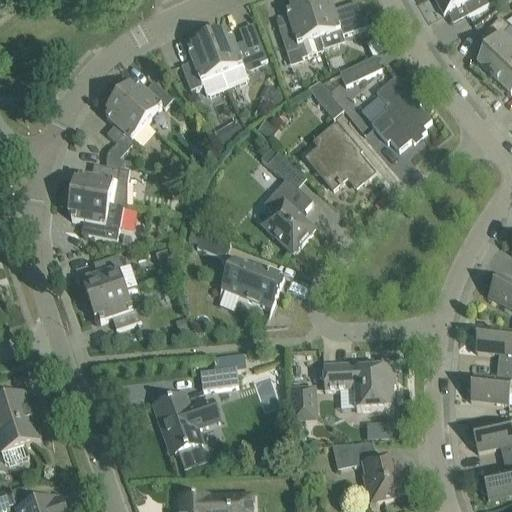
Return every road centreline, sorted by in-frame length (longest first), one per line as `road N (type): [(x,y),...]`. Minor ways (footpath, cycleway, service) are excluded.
road 1 (residential): [(444,333),(324,331),(305,322),(304,293),(321,265),(480,136)]
road 2 (residential): [(45,155),(102,69),(152,29),(223,0)]
road 3 (residential): [(126,511),(54,336)]
road 4 (residential): [(54,336),(33,252),(45,155)]
road 5 (residential): [(459,511),(438,442),(435,375),(444,333)]
road 6 (residential): [(480,136),(397,0)]
road 7 (residential): [(444,333),(465,268),(511,196)]
